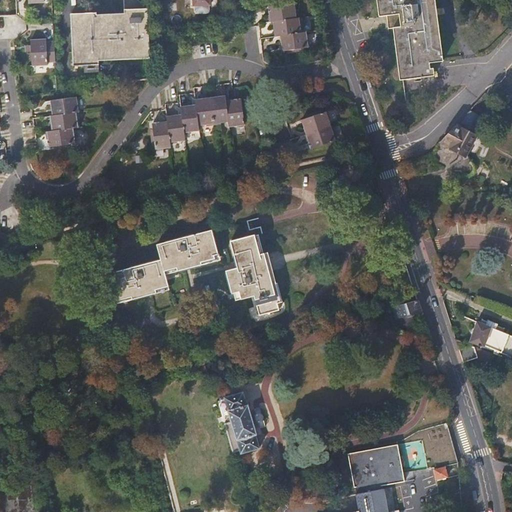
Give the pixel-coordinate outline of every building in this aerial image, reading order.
[(149,59),(146,0),(122,0),(124,14),(97,15),(96,12),(70,14),(72,66),(98,66),(98,61),(149,59)] [(402,30),(395,30),(400,80),(435,76),(434,70),(431,70),(431,63),(443,62),(436,0),(376,0),(379,18),(389,17),(401,15),(402,30)] [(268,8),(270,23),(272,23),(295,20),(293,5),(268,8)] [(390,29),(395,30),(402,30),(401,15),(389,17),(390,29)] [(300,35),(298,20),(295,20),(272,23),(275,38),(280,37),(300,35)] [(304,34),(300,35),(280,37),(282,52),(307,49),(304,34)] [(47,62),(54,62),(53,43),(45,43),(45,40),(29,42),(30,47),(30,53),(32,66),(47,65),(47,62)] [(73,114),(77,113),(74,98),(49,102),(51,117),(73,114)] [(227,103),(226,98),(211,99),(215,125),(229,122),(227,103)] [(200,127),(215,125),(211,99),(196,102),(197,107),(200,127)] [(229,122),(230,127),(244,124),(241,101),(227,103),(229,122)] [(185,134),(200,131),(200,127),(197,107),(182,109),(183,116),(185,134)] [(480,137),(486,125),(489,120),(469,110),(458,123),(441,143),(447,146),(448,149),(449,152),(454,151),(462,155),(463,159),(470,157),(465,154),(476,134),(480,137)] [(308,135),(331,127),(326,113),(303,121),(308,135)] [(51,117),(49,117),(51,133),(71,130),(76,130),(73,114),(51,117)] [(170,143),(186,141),(185,134),(183,116),(167,118),(168,123),(170,143)] [(157,151),(171,148),(170,143),(168,123),(153,126),(157,151)] [(337,141),(331,127),(308,135),(312,149),(337,141)] [(51,133),(46,134),(49,150),(74,145),(71,130),(51,133)] [(343,161),(345,166),(348,165),(358,158),(358,157),(343,161)] [(348,165),(353,171),(353,174),(355,176),(356,174),(360,179),(369,173),(358,158),(348,165)] [(297,172),(296,172),(298,182),(302,184),(334,177),(335,180),(346,178),(345,174),(346,173),(345,166),(343,161),(297,172)] [(199,262),(218,257),(212,230),(156,244),(160,260),(104,276),(111,301),(131,296),(132,300),(156,294),(155,290),(167,287),(163,272),(176,268),(177,272),(200,265),(199,262)] [(276,281),(272,282),(264,254),(260,255),(255,235),(229,242),(236,269),(226,272),(231,293),(239,292),(241,298),(253,295),(259,316),(280,310),(275,293),(279,292),(276,281)] [(418,299),(394,306),(397,317),(422,310),(418,299)] [(390,307),(377,311),(379,317),(388,315),(387,313),(390,311),(390,307)] [(511,335),(478,321),(470,340),(511,357),(511,335)] [(463,361),(475,358),(488,362),(491,354),(469,345),(459,349),(459,350),(463,361)] [(235,349),(215,355),(217,363),(237,357),(235,349)] [(237,439),(241,454),(259,448),(255,435),(256,434),(253,424),(256,423),(258,421),(257,416),(256,413),(250,415),(247,405),(245,406),(242,393),(224,399),(237,439)] [(237,456),(241,454),(237,439),(231,441),(237,456)] [(387,511),(383,490),(382,490),(381,487),(402,482),(396,446),(348,454),(354,488),(355,488),(356,494),(355,494),(358,511),(354,511),(387,511)] [(174,511),(159,449),(149,451),(163,511),(174,511)] [(437,479),(447,476),(445,467),(435,469),(437,479)]
